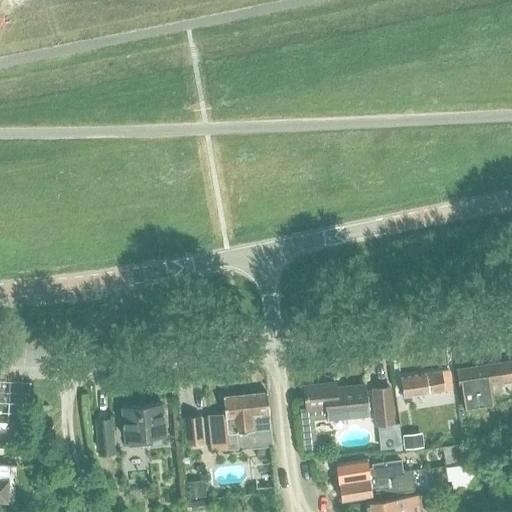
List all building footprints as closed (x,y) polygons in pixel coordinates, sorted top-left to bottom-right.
[(511,381),(511,367),(511,361),(457,369),(460,387),(463,407),(479,405),(476,385),(497,382),(498,385),(503,384),(503,383),(511,381)] [(445,387),(451,386),(449,370),(400,378),(403,396),(446,390),(445,387)] [(304,386),(306,408),(326,406),(327,418),(368,414),(365,385),(336,388),(336,383),(304,386)] [(393,423),(389,387),(374,388),(377,425),(392,423),(393,423)] [(208,415),(212,450),(238,448),(236,432),(271,429),(267,392),(224,396),(225,413),(208,415)] [(165,436),(162,402),(122,406),(126,439),(165,436)] [(201,414),(184,416),(187,445),(204,443),(201,414)] [(115,453),(111,418),(96,419),(99,454),(115,453)] [(415,421),(397,423),(398,436),(416,434),(415,421)] [(392,423),(377,425),(380,449),(394,447),(392,423)] [(255,436),(241,439),(245,457),(258,454),(255,436)] [(466,442),(453,445),(456,464),(469,461),(466,442)] [(336,462),(339,482),(403,471),(401,459),(372,463),(373,467),(368,468),(367,458),(336,462)] [(469,461),(456,464),(454,464),(456,477),(452,478),(454,489),(467,487),(478,484),(469,461)] [(0,500),(7,501),(8,481),(2,480),(3,465),(17,466),(17,465),(0,463),(0,500)] [(403,471),(339,482),(341,501),(372,496),(407,491),(412,484),(410,470),(403,471)] [(366,502),(367,511),(419,511),(417,494),(366,502)] [(220,505),(220,511),(254,511),(252,499),(220,505)]
